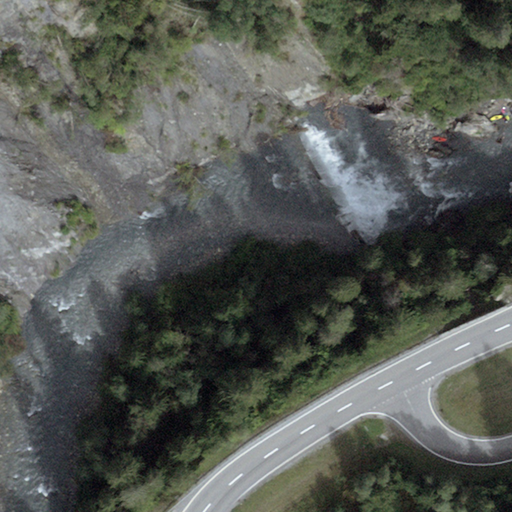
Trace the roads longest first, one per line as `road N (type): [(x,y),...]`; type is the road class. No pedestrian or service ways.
road 1 (secondary): [(390,386),(233,483),(209,511)]
road 2 (unclassified): [(511,451),(480,457),(433,436),(390,386)]
road 3 (secondary): [(511,330),(390,386)]
